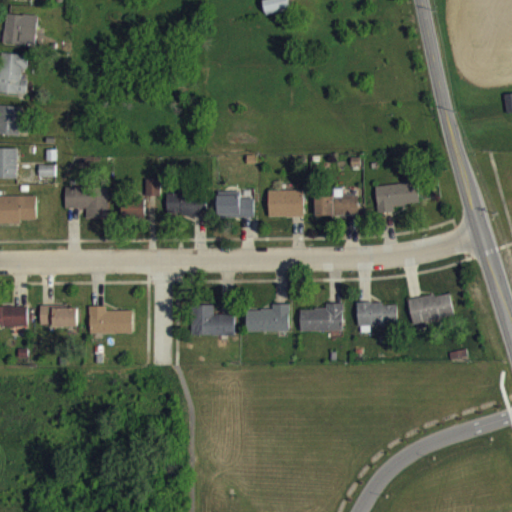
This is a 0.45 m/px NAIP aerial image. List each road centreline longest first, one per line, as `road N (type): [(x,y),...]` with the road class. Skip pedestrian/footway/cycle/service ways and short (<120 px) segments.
road 1 (residential): [(0,260),(350,257),(418,250),(481,229)]
road 2 (tertiary): [(421,0),(511,330)]
